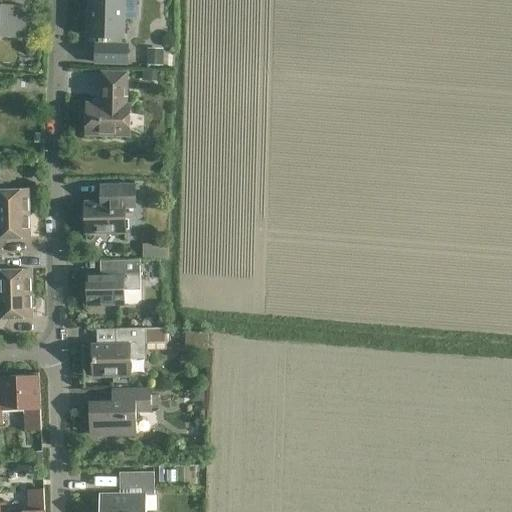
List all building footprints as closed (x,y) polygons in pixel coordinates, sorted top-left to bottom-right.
[(136,0),(88,0),(88,35),(98,35),(97,43),(95,43),(95,61),(127,62),(127,44),(122,44),(122,36),(123,18),(136,18),(136,0)] [(0,35),(24,37),(26,5),(0,3),(0,35)] [(85,134),(129,135),(130,103),(126,103),(127,71),(101,71),(100,102),(86,102),(85,134)] [(85,201),(85,233),(125,232),(124,201),(135,200),(134,184),(106,184),(107,200),(85,201)] [(0,213),(29,213),(29,189),(0,189),(0,213)] [(29,213),(0,213),(0,249),(2,249),(1,237),(30,236),(29,213)] [(142,257),(167,256),(167,245),(142,245),(142,257)] [(0,293),(31,292),(31,268),(2,269),(2,257),(0,257),(0,293)] [(87,305),(124,304),(124,303),(136,302),(140,299),(140,289),(139,259),(108,260),(109,272),(86,273),(87,305)] [(31,292),(0,293),(0,329),(3,329),(3,317),(32,316),(31,292)] [(129,358),(146,358),(145,327),(115,328),(115,343),(92,343),(93,376),(130,375),(129,358)] [(209,330),(185,330),(185,350),(209,350),(209,330)] [(0,424),(2,424),(1,410),(24,409),(25,430),(41,429),(38,372),(10,373),(10,375),(0,375),(0,424)] [(150,407),(150,405),(158,405),(157,394),(150,394),(150,387),(111,388),(111,401),(89,401),(89,431),(106,431),(106,435),(136,434),(135,407),(150,407)] [(145,511),(146,494),(154,494),(154,471),(119,472),(120,486),(130,486),(130,493),(99,494),(99,511),(145,511)] [(0,502),(0,511),(44,511),(43,488),(28,489),(29,510),(5,511),(5,502),(0,502)]
